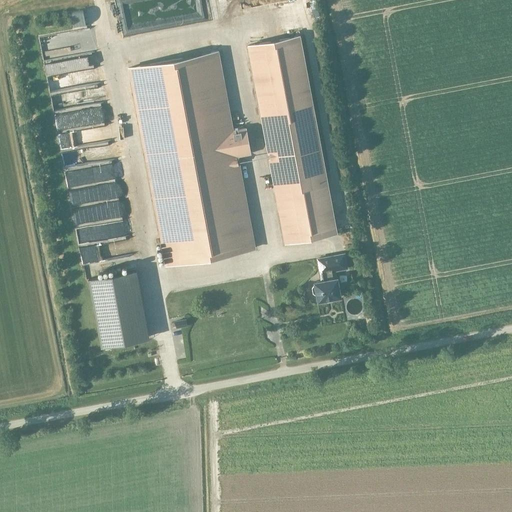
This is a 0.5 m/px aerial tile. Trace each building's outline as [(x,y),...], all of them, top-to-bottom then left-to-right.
[(247,46),(284,242),(336,232),(300,36),(247,46)] [(250,154),(245,128),(233,130),(218,51),(128,68),(165,264),(255,248),(238,156),(250,154)] [(109,84),(89,88),(92,100),(112,96),(109,84)] [(63,130),(75,184),(86,182),(90,188),(97,186),(97,185),(106,197),(128,192),(124,173),(112,176),(108,158),(124,155),(120,138),(110,141),(119,134),(116,120),(83,127),(82,125),(85,123),(106,118),(104,106),(88,109),(89,118),(86,120),(84,112),(75,114),(76,120),(63,123),(67,129),(63,130)] [(96,255),(122,251),(119,233),(138,231),(135,212),(80,219),(86,260),(96,258),(96,255)] [(317,301),(340,297),(337,278),(335,278),(334,270),(346,268),(344,253),(319,258),(323,280),(314,282),(314,286),(313,286),(312,288),(313,292),(315,294),(316,293),(317,301)] [(117,347),(116,343),(148,337),(135,270),(88,279),(101,346),(104,345),(105,349),(117,347)]
